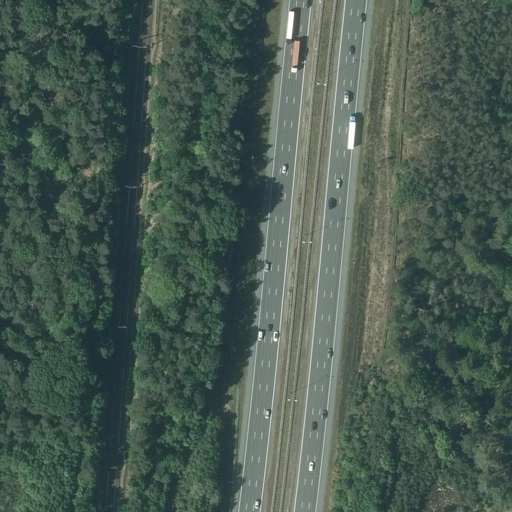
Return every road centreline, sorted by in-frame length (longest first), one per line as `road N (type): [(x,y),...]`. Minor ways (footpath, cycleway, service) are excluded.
road 1 (motorway): [(304,511),(356,0)]
road 2 (motorway): [(300,0),(248,511)]
road 3 (unknown): [(79,391),(108,0)]
